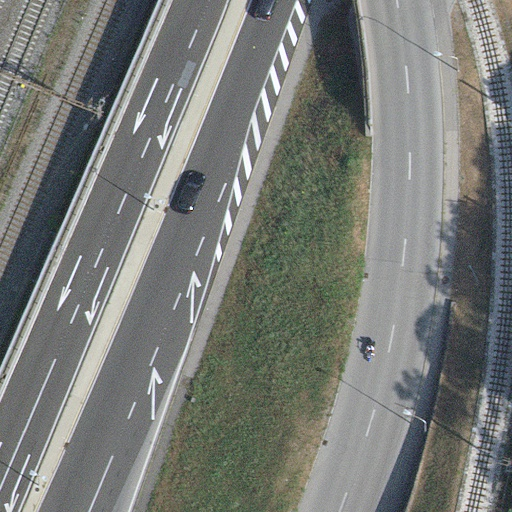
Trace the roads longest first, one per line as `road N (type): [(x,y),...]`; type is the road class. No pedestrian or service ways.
road 1 (primary): [(18,511),(229,0)]
road 2 (tertiary): [(339,511),(391,322),(400,255),(404,79),(393,0)]
